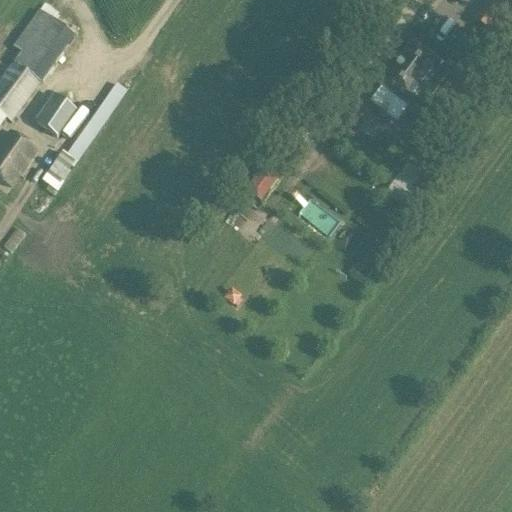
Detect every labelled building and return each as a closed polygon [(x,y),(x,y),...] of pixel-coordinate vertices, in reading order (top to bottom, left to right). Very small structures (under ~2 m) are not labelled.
[(511,2),(508,0),(494,0),(477,24),(496,38),(511,16),(511,2)] [(14,51),(20,54),(0,80),(0,116),(7,122),(13,127),(76,38),(53,21),(54,20),(43,14),(14,51)] [(439,69),(440,67),(441,67),(441,66),(440,65),(440,66),(413,45),(413,44),(412,44),(411,45),(412,45),(381,85),(380,86),(381,87),(408,107),(408,108),(409,108),(410,107),(411,105),(419,111),(447,75),(439,69)] [(58,93),(39,120),(64,138),(83,111),(58,93)] [(40,152),(9,130),(0,143),(0,182),(13,191),(40,152)] [(79,165),(62,153),(42,184),(48,187),(45,190),(56,198),(65,185),(79,165)] [(411,162),(389,195),(405,205),(427,172),(411,162)] [(246,192),(261,203),(272,188),(257,177),(246,192)]
